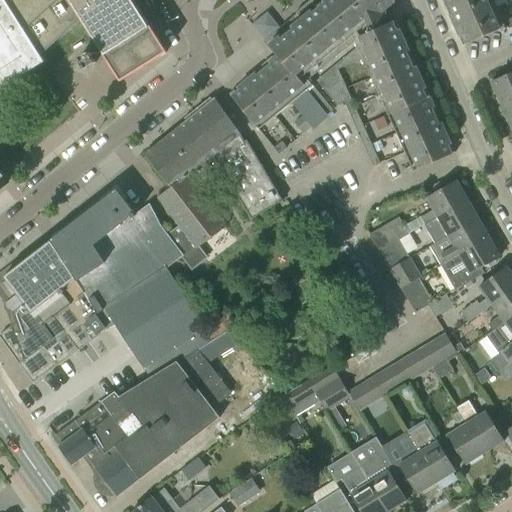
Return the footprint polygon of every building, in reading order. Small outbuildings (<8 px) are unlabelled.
[(0,0),(0,89),(44,62),(40,57),(80,20),(120,82),(166,52),(149,25),(148,26),(142,17),(143,16),(132,0),(0,0)] [(239,87),(229,94),(258,130),(291,103),(306,122),(311,128),(326,116),(319,108),(313,99),(306,91),(312,86),(309,79),(314,75),(311,71),(314,68),(318,72),(349,47),(345,42),(352,37),(357,48),(362,59),(404,154),(412,172),(452,154),(454,154),(451,147),(395,21),(390,23),(385,12),(384,10),(380,6),(387,0),(311,0),(295,13),(300,20),(268,46),(276,56),(239,87)] [(505,27),(492,0),(511,0),(511,17),(506,20),(509,25),(510,28),(511,27),(511,0),(442,0),(463,46),(500,30),(505,27)] [(337,70),(362,59),(357,48),(335,66),(337,70)] [(78,59),(85,70),(95,63),(89,53),(78,59)] [(511,72),(490,83),(499,103),(511,97),(511,58),(510,59),(511,63),(511,72)] [(343,83),(337,70),(335,66),(323,76),(328,83),(333,89),(334,90),(343,83)] [(328,83),(323,76),(316,82),(321,88),(328,83)] [(333,89),(328,83),(321,88),(326,94),(333,89)] [(332,101),(346,89),(343,83),(334,90),(333,89),(326,94),(332,101)] [(312,86),(306,91),(313,99),(319,94),(312,86)] [(350,99),(346,89),(332,101),(337,107),(343,102),(350,99)] [(319,94),(313,99),(319,108),(325,103),(319,94)] [(511,97),(499,103),(508,123),(511,121),(511,97)] [(350,99),(343,102),(347,111),(352,120),(356,130),(360,139),(361,140),(364,148),(368,158),(372,167),(379,164),(375,155),(375,153),(374,153),(371,145),(367,136),(363,127),(358,117),(354,108),(350,99)] [(214,100),(183,124),(208,160),(213,156),(251,220),(283,201),(246,140),(244,142),(240,135),(214,100)] [(325,103),(319,108),(326,116),(332,111),(325,103)] [(215,213),(187,175),(208,160),(183,124),(145,155),(157,171),(170,188),(157,197),(179,225),(167,235),(182,256),(192,268),(205,257),(197,247),(225,226),(222,223),(226,220),(219,211),(215,213)] [(273,149),(278,155),(286,148),(281,142),(273,149)] [(379,142),(371,145),(374,153),(375,153),(383,150),(379,142)] [(420,218),(425,225),(467,201),(456,181),(426,199),(433,210),(420,218)] [(205,329),(166,269),(182,256),(167,235),(159,226),(148,204),(134,215),(133,214),(134,214),(116,190),(47,244),(15,268),(2,279),(1,287),(10,300),(6,303),(5,304),(5,305),(4,305),(4,306),(4,307),(4,308),(4,309),(11,327),(0,335),(0,337),(33,383),(49,371),(114,324),(144,369),(205,329)] [(434,244),(448,237),(448,236),(478,219),(467,201),(425,225),(424,226),(434,244)] [(378,251),(398,240),(408,234),(398,217),(369,235),(378,251)] [(442,255),(447,263),(489,238),(478,219),(448,236),(448,237),(454,248),(442,255)] [(478,270),(500,257),(489,238),(447,263),(441,267),(450,283),(455,291),(481,275),(478,270)] [(378,251),(390,270),(410,259),(398,240),(378,251)] [(390,270),(401,290),(421,278),(410,259),(390,270)] [(479,314),(490,306),(511,289),(511,274),(506,267),(477,288),(485,299),(478,305),(475,302),(460,313),(468,322),(479,314)] [(428,306),(428,307),(435,303),(434,302),(421,278),(401,290),(415,313),(428,306)] [(486,325),(491,331),(511,315),(511,289),(490,306),(498,317),(486,325)] [(435,303),(428,307),(435,318),(453,307),(446,295),(434,302),(435,303)] [(511,315),(491,331),(485,335),(499,355),(491,362),(499,372),(511,361),(511,315)] [(445,334),(434,341),(447,362),(464,351),(459,344),(454,348),(445,334)] [(434,341),(421,349),(432,367),(439,379),(452,371),(447,362),(434,341)] [(421,349),(397,364),(407,381),(432,367),(421,349)] [(231,394),(197,350),(176,362),(119,398),(115,393),(102,402),(108,411),(58,446),(72,466),(86,456),(95,469),(94,470),(101,478),(94,483),(97,488),(100,491),(103,494),(109,489),(114,496),(115,498),(116,497),(127,488),(127,489),(221,421),(212,409),(231,394)] [(511,361),(499,372),(507,382),(511,378),(511,361)] [(397,364),(373,378),(383,396),(407,381),(397,364)] [(315,393),(339,379),(332,367),(301,385),(283,397),(295,417),(320,401),(315,393)] [(483,370),(472,377),(479,387),(490,379),(483,370)] [(373,378),(348,393),(350,397),(358,411),(383,396),(373,378)] [(348,393),(339,379),(315,393),(320,401),(326,411),(333,407),(350,397),(348,393)] [(456,407),(459,411),(484,453),(503,442),(485,412),(477,417),(467,401),(456,407)] [(333,407),(326,411),(332,421),(339,417),(333,407)] [(484,453),(459,411),(452,415),(459,428),(447,435),(466,465),(484,453)] [(410,441),(436,483),(440,490),(456,480),(452,473),(455,471),(429,429),(410,441)] [(436,483),(410,441),(405,432),(394,439),(406,460),(399,464),(417,495),(436,483)] [(388,511),(406,501),(388,472),(379,457),(360,468),(386,511),(388,511)] [(197,458),(180,470),(188,480),(204,468),(197,458)] [(260,458),(252,463),(257,470),(265,465),(260,458)] [(386,511),(360,468),(341,480),(360,511),(386,511)] [(229,494),(238,507),(260,493),(251,479),(229,494)] [(144,503),(132,511),(176,511),(180,510),(172,500),(164,489),(152,498),(151,498),(144,503)] [(353,511),(339,490),(315,505),(319,511),(353,511)] [(202,511),(206,510),(196,497),(180,510),(176,511),(202,511)]
